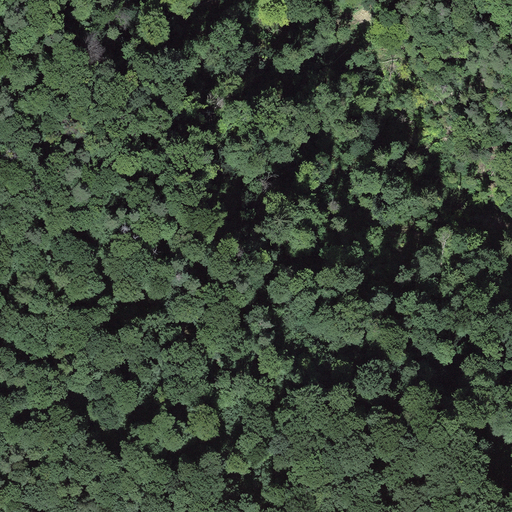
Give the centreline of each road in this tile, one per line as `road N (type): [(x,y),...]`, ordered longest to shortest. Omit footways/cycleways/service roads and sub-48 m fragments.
road 1 (track): [(296,442),(264,391),(227,368),(40,186),(0,164)]
road 2 (track): [(296,442),(308,419),(333,404),(361,401),(511,475)]
